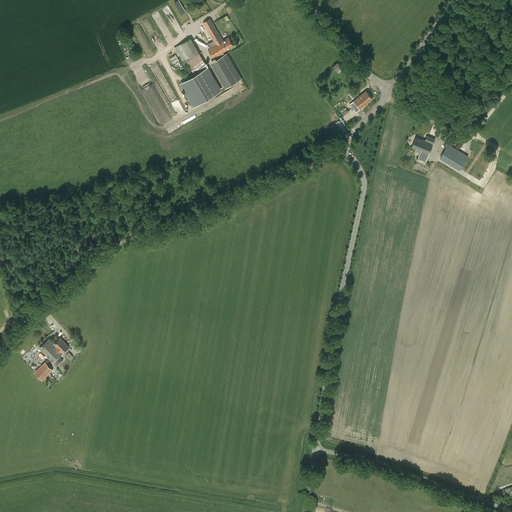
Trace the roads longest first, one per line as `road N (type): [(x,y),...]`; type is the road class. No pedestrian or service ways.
road 1 (tertiary): [(0,347),(114,244),(204,214),(341,140)]
road 2 (tertiary): [(314,449),(363,190),(341,140)]
road 3 (unclassified): [(511,511),(386,465),(314,449)]
road 4 (tertiary): [(390,90),(306,0)]
